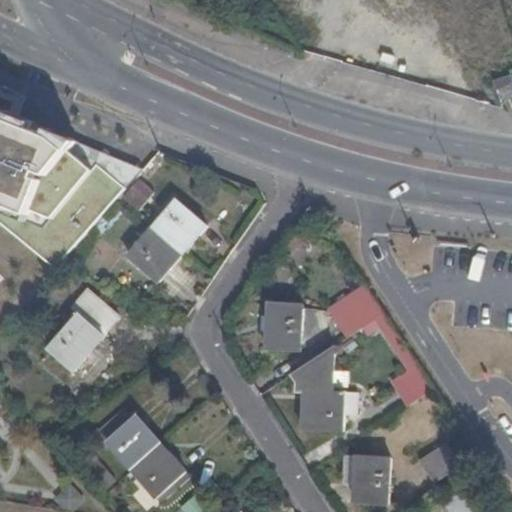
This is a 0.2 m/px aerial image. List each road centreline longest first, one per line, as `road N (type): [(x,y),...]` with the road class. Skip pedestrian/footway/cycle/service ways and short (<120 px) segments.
road 1 (secondary): [(511,155),(322,111),(60,0)]
road 2 (residential): [(316,511),(207,340),(210,317),(310,164)]
road 3 (secondary): [(114,86),(310,164)]
road 4 (secondary): [(310,164),(377,185),(511,204)]
road 5 (secondary): [(0,35),(114,86)]
road 6 (secondary): [(29,0),(45,29),(114,86)]
